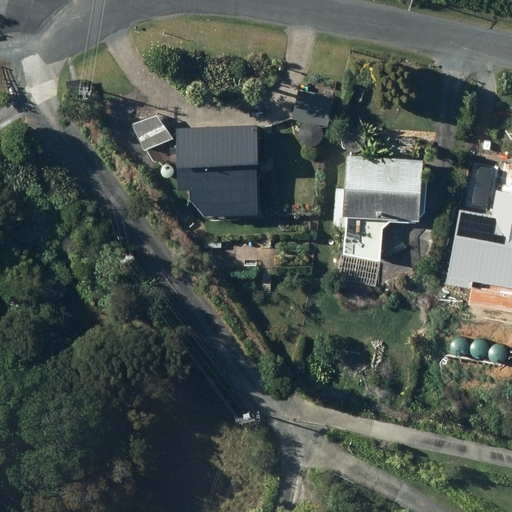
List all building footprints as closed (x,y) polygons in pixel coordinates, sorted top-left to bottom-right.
[(81,75),(63,79),(66,95),(84,91),(81,75)] [(296,87),(291,114),(325,121),(331,94),(296,87)] [(153,107),(131,115),(142,145),(170,134),(153,107)] [(175,121),(174,207),(254,207),(255,121),(175,121)] [(333,187),(330,223),(343,224),(344,210),(416,215),(420,157),(342,152),(339,188),(333,187)] [(457,204),(444,268),(509,281),(511,272),(511,186),(505,185),(499,213),(457,204)]
